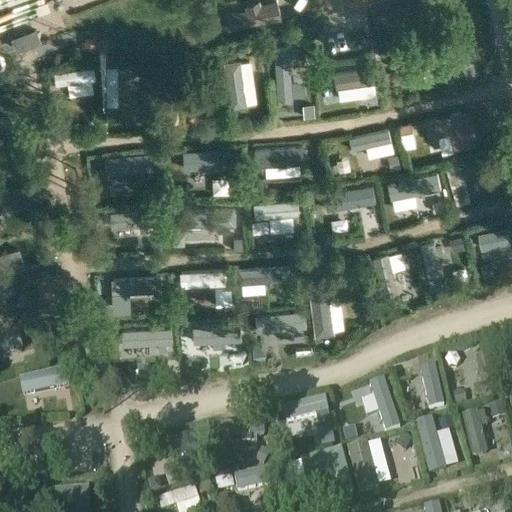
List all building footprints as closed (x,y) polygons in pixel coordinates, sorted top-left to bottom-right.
[(226,31),(279,18),(275,0),(260,4),(259,0),(244,4),(245,8),(221,13),(226,31)] [(35,31),(11,40),(15,52),(39,43),(35,31)] [(458,41),(416,55),(421,69),(463,55),(458,41)] [(289,48),(274,49),(277,100),(292,99),(292,97),(291,82),(289,48)] [(240,62),(224,64),(231,108),(246,106),(246,104),(240,64),(240,62)] [(117,66),(105,67),(106,105),(119,105),(117,66)] [(92,68),(53,74),(55,85),(67,84),(90,80),(94,79),(92,68)] [(372,68),(335,74),(337,88),(338,88),(374,82),(372,68)] [(176,85),(164,86),(166,121),(178,121),(177,100),(177,92),(176,85)] [(5,111),(0,113),(0,149),(20,138),(5,111)] [(470,112),(434,120),(438,138),(450,135),(453,151),(478,146),(470,112)] [(388,129),(350,138),(353,150),(366,147),(391,141),(388,129)] [(301,145),(256,149),(257,165),(265,164),(299,162),(303,161),(301,145)] [(228,150),(184,152),(185,170),(229,168),(228,150)] [(153,154),(106,158),(107,174),(154,170),(153,154)] [(460,164),(446,168),(457,206),(471,202),(463,177),(463,175),(461,167),(460,164)] [(438,172),(388,184),(392,200),(414,195),(426,192),(428,192),(441,189),(438,172)] [(26,185),(0,193),(0,212),(32,203),(26,185)] [(367,187),(328,193),(330,206),(356,202),(369,200),(367,187)] [(296,200),(254,205),(255,219),(269,218),(292,215),(298,215),(296,200)] [(234,207),(184,208),(185,226),(216,225),(228,225),(234,225),(234,207)] [(152,209),(111,213),(112,228),(138,226),(148,225),(153,225),(153,224),(152,209)] [(93,211),(94,226),(109,225),(108,210),(93,211)] [(511,227),(478,234),(481,250),(511,244),(511,227)] [(434,243),(420,246),(430,289),(445,286),(438,257),(435,248),(434,243)] [(18,250),(0,255),(0,274),(24,268),(18,250)] [(388,255),(375,258),(387,304),(400,301),(399,299),(392,270),(388,255)] [(283,266),(238,269),(239,283),(264,282),(284,280),(283,266)] [(224,271),(180,273),(181,287),(225,284),(224,271)] [(157,275),(123,276),(123,288),(157,287),(157,275)] [(334,332),(330,298),(335,298),(334,286),(328,287),(327,281),(306,284),(314,335),(334,332)] [(125,310),(142,307),(140,294),(122,297),(125,310)] [(304,312),(256,316),(257,331),(305,327),(304,312)] [(182,324),(181,347),(194,347),(195,325),(182,324)] [(199,327),(195,327),(196,343),(213,342),(222,342),(241,341),(240,325),(239,325),(199,327)] [(170,326),(131,333),(133,343),(133,344),(156,341),(166,339),(172,338),(172,337),(170,326)] [(17,334),(0,338),(0,356),(21,350),(17,334)] [(443,370),(459,367),(455,349),(439,352),(443,370)] [(489,359),(475,362),(481,390),(483,401),(484,403),(498,400),(489,359)] [(434,371),(420,374),(429,413),(443,410),(434,371)] [(65,372),(19,381),(22,398),(68,389),(65,372)] [(388,390),(345,398),(347,413),(352,412),(390,405),(391,405),(388,390)] [(324,403),(282,412),(284,424),(284,426),(315,420),(327,417),(324,403)] [(476,416),(461,420),(471,459),(486,455),(480,432),(476,418),(476,416)] [(385,433),(398,432),(396,418),(383,420),(385,433)] [(430,423),(415,427),(429,478),(445,474),(435,439),(430,423)] [(263,426),(215,427),(216,439),(215,441),(241,440),(250,440),(263,440),(263,438),(263,426)] [(193,438),(178,443),(186,472),(189,484),(205,480),(193,438)] [(365,447),(346,452),(358,494),(358,496),(377,491),(377,489),(366,449),(365,447)] [(340,454),(299,466),(300,469),(304,483),(304,484),(328,477),(335,504),(352,499),(340,456),(340,454)] [(242,477),(233,479),(236,493),(279,485),(276,471),(275,471),(242,477)] [(54,498),(55,511),(88,511),(87,496),(76,496),(75,491),(65,492),(65,497),(54,498)] [(194,491),(157,501),(160,511),(164,511),(176,509),(197,502),(194,491)]
